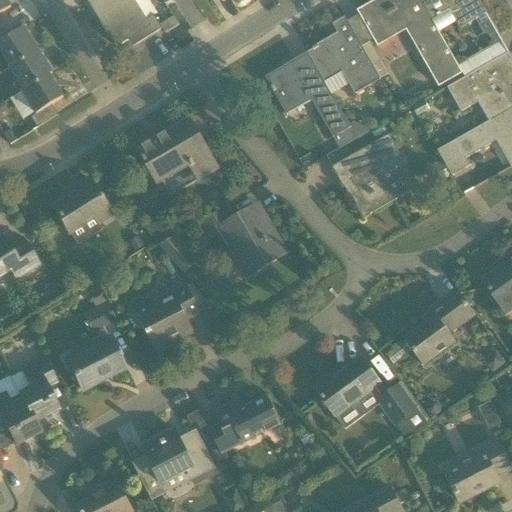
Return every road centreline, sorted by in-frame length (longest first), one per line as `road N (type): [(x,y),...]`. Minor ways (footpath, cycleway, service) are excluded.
road 1 (residential): [(34,511),(47,477),(104,421),(187,377),(302,341),(355,294),(361,264)]
road 2 (residential): [(361,264),(336,245),(194,69)]
road 3 (residential): [(361,264),(418,266),(441,258),(511,210)]
road 4 (residential): [(119,114),(49,0)]
road 5 (residential): [(0,172),(61,149),(119,114)]
